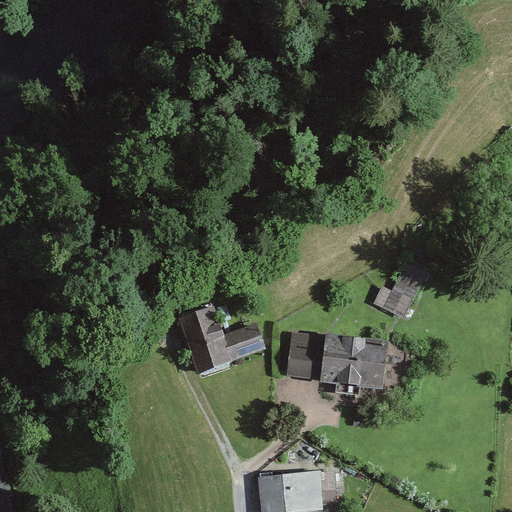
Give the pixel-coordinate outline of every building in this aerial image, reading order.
[(394,295),(383,291),(376,306),(410,321),(433,268),(410,258),(394,295)] [(222,312),(186,323),(203,379),(276,357),(266,324),(229,335),(222,312)] [(391,344),(293,336),(289,381),(387,389),(391,344)] [(0,511),(16,511),(3,466),(0,467),(0,511)] [(338,511),(336,472),(265,477),(267,511),(338,511)]
